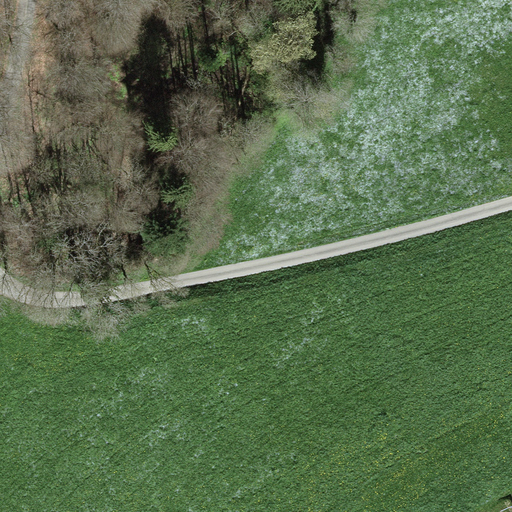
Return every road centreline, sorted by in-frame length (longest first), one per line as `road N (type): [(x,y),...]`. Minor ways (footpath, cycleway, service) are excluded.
road 1 (unclassified): [(0,274),(29,292),(58,296),(165,285),(511,204)]
road 2 (unclassified): [(27,0),(0,123)]
